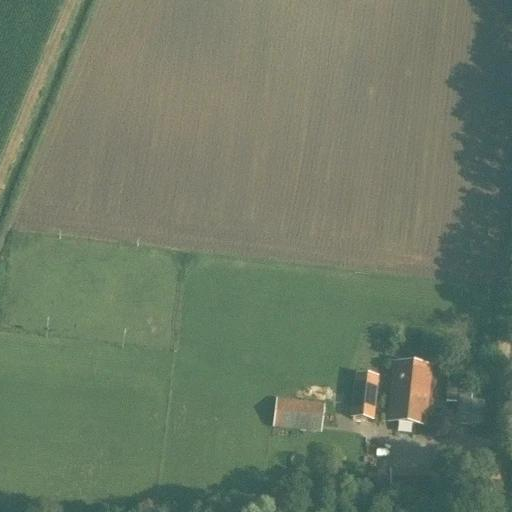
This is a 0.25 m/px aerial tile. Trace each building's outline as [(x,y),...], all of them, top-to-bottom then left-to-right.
[(425,426),(431,369),(392,365),(386,422),(425,426)] [(457,372),(445,370),(442,402),(454,403),(452,423),(476,426),(477,414),(465,413),(468,385),(456,383),(457,372)] [(372,423),(378,379),(354,376),(350,420),(372,423)] [(324,406),(295,403),(276,401),(272,430),(309,434),(321,435),(324,406)] [(389,497),(411,496),(410,472),(389,472),(389,497)]
